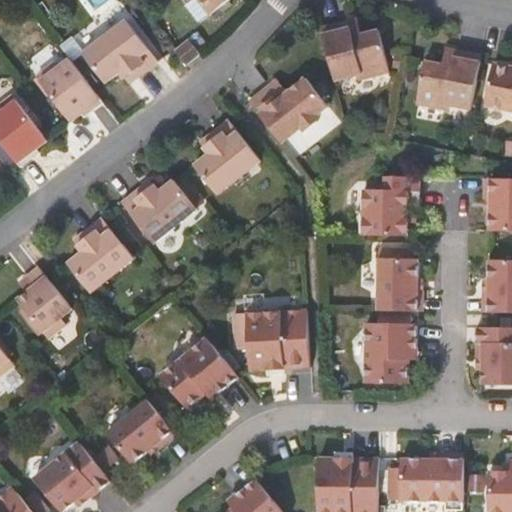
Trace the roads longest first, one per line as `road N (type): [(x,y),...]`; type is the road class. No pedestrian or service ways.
road 1 (residential): [(0,241),(218,71),(285,0)]
road 2 (residential): [(444,413),(321,413),(261,423),(143,511)]
road 3 (residential): [(444,413),(447,242)]
